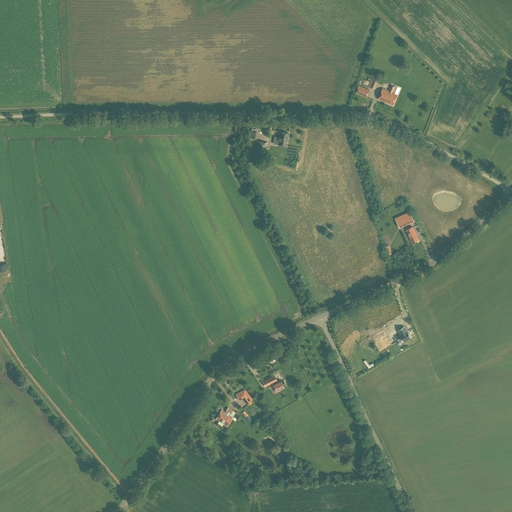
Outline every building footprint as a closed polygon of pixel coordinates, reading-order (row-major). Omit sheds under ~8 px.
[(375,89),(378,81),(371,78),(368,86),(375,89)] [(366,98),(370,90),(358,85),(355,93),(366,98)] [(392,92),(395,87),(391,85),(389,91),(382,88),(378,99),(393,105),(397,95),(392,92)] [(256,139),(258,132),(251,130),(249,138),(256,139)] [(286,146),(288,133),(279,132),(277,144),(286,146)] [(265,157),(267,143),(256,141),(254,155),(265,157)] [(396,218),(400,228),(407,225),(402,215),(396,218)] [(412,243),(419,240),(413,227),(406,230),(412,243)] [(402,334),(397,337),(399,341),(402,339),(403,341),(411,337),(407,331),(404,327),(399,330),(402,334)] [(385,335),(379,339),(380,342),(377,344),(381,351),(391,344),(385,335)] [(268,360),(275,355),(272,349),(264,354),(268,360)] [(225,381),(231,375),(228,372),(222,377),(225,381)] [(277,383),(277,381),(274,375),(262,381),(265,387),(273,383),(273,385),(273,384),(276,390),(284,386),(281,381),(277,383)] [(253,401),(244,390),(236,394),(239,400),(242,398),(248,405),(253,401)] [(235,412),(233,411),(233,410),(228,407),(226,411),(225,412),(222,409),(220,412),(219,412),(217,416),(215,419),(218,421),(219,421),(224,424),(223,425),(226,427),(233,417),(232,417),(235,412)]
